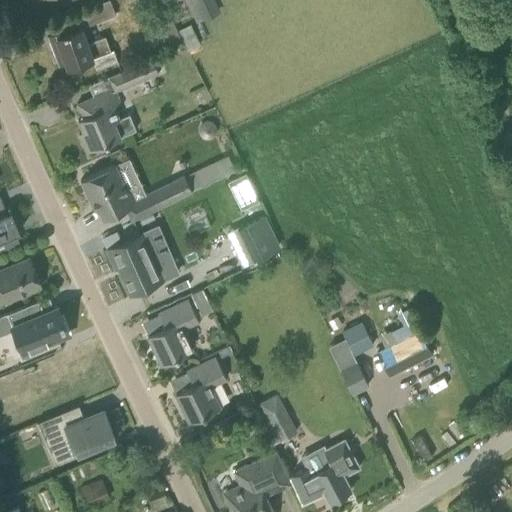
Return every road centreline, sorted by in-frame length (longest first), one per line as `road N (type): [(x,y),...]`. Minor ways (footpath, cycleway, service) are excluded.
road 1 (residential): [(192,511),(0,98)]
road 2 (unclassified): [(398,511),(511,430)]
